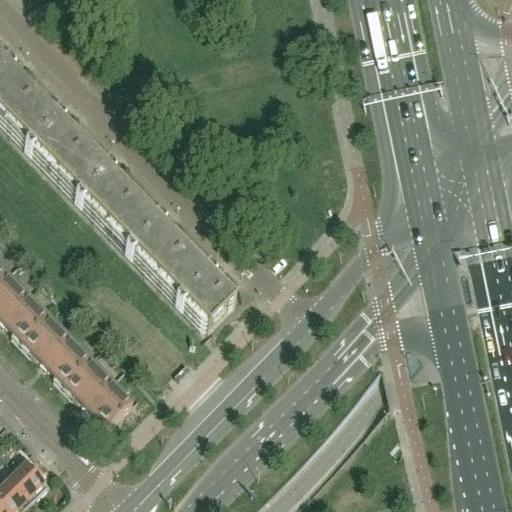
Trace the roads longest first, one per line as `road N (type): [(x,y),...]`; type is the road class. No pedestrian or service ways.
road 1 (residential): [(0,12),(281,300)]
road 2 (secondary): [(307,327),(125,511)]
road 3 (secondary): [(196,511),(368,337)]
road 4 (primary): [(384,0),(425,195)]
road 5 (secondary): [(425,195),(307,327)]
road 6 (primary): [(454,339),(488,511)]
road 7 (residential): [(96,489),(0,390)]
road 8 (primary): [(511,320),(488,200)]
road 9 (primary): [(472,130),(450,10)]
